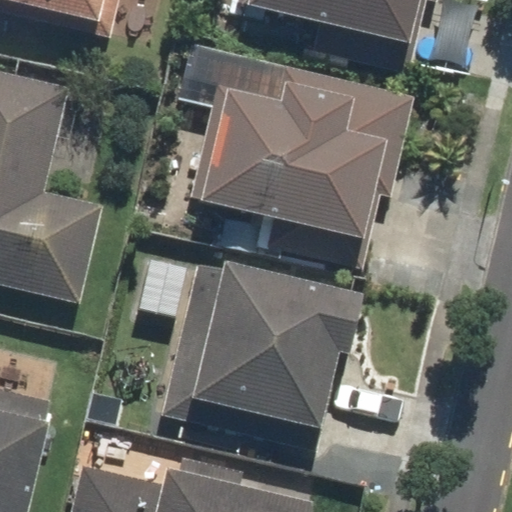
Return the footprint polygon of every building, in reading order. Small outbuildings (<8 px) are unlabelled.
[(0,0),(0,26),(104,51),(115,0),(0,0)] [(431,13),(434,0),(229,0),(223,27),(306,48),(302,63),(401,87),(420,10),(431,13)] [(408,106),(199,57),(186,113),(202,117),(177,223),(260,243),(256,259),(366,285),(408,106)] [(0,298),(73,316),(97,215),(40,201),(65,100),(0,84),(0,298)] [(189,276),(152,428),(313,467),(350,315),(189,276)] [(22,511),(46,413),(0,401),(0,511),(22,511)] [(141,494),(72,478),(64,511),(247,511),(254,486),(148,462),(141,494)]
